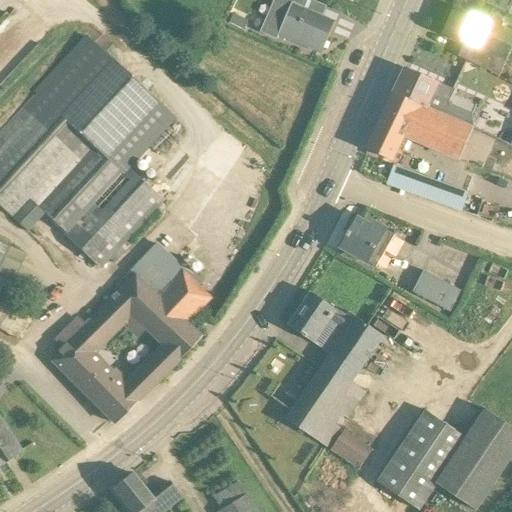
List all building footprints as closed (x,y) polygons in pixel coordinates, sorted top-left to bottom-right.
[(291,6),(279,35),(323,53),(335,23),(308,12),(312,1),(310,0),(282,0),(281,2),(291,6)] [(511,0),(488,0),(487,5),(509,15),(511,5),(511,0)] [(484,37),(490,25),(456,10),(445,36),(464,44),(458,58),(488,71),(500,44),(484,37)] [(32,92),(36,96),(96,152),(116,171),(122,165),(127,171),(174,121),(84,37),(32,92)] [(394,97),(450,121),(455,111),(447,107),(454,93),(439,86),(406,70),(394,97)] [(40,212),(96,152),(36,96),(0,134),(0,208),(11,219),(28,201),(40,212)] [(394,97),(368,151),(393,163),(399,151),(403,153),(409,142),(458,164),(473,132),(472,132),(450,121),(394,97)] [(113,264),(123,253),(119,248),(161,202),(127,171),(122,165),(116,171),(61,231),(87,255),(86,256),(99,269),(108,260),(113,264)] [(461,212),(467,195),(394,169),(388,185),(461,212)] [(346,238),(348,239),(342,249),(377,268),(394,237),(374,225),(372,229),(358,221),(350,235),(349,234),(346,238)] [(0,290),(6,293),(24,255),(0,245),(0,290)] [(140,372),(154,385),(200,339),(187,323),(210,297),(155,245),(128,272),(134,276),(111,299),(128,315),(162,347),(140,369),(140,372)] [(449,314),(461,293),(424,273),(412,294),(449,314)] [(288,328),(331,357),(286,422),(312,440),(333,410),(347,420),(364,395),(350,385),(383,338),(348,316),(346,319),(311,295),(310,297),(305,297),(302,302),(303,306),(288,328)] [(116,424),(141,399),(154,385),(140,372),(127,386),(112,371),(108,376),(88,357),(128,315),(111,299),(50,361),(116,424)] [(30,321),(12,310),(0,326),(0,330),(17,341),(30,321)] [(474,432),(437,487),(474,511),(511,454),(511,428),(486,410),(472,430),(474,432)] [(377,483),(419,511),(420,511),(437,487),(474,432),(472,430),(463,424),(456,433),(425,412),(377,483)] [(0,465),(19,453),(0,424),(0,465)] [(345,427),(330,451),(360,470),(375,446),(345,427)] [(109,491),(125,511),(161,511),(179,497),(168,483),(149,499),(129,475),(109,491)] [(218,511),(254,511),(237,483),(212,498),(220,511),(218,511)]
